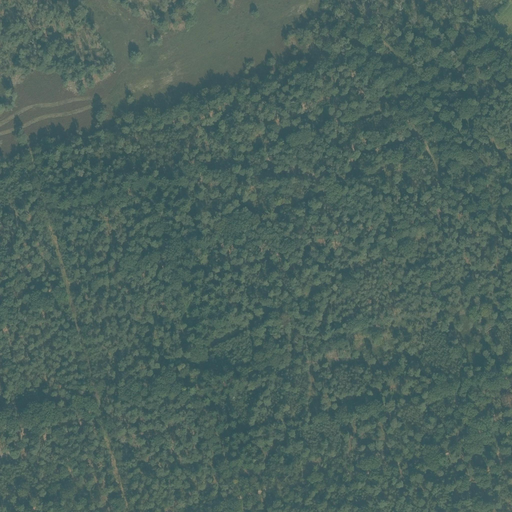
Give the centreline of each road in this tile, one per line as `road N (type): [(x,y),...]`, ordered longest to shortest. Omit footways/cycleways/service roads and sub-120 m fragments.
road 1 (track): [(204,511),(447,453),(511,386)]
road 2 (track): [(238,511),(195,374)]
